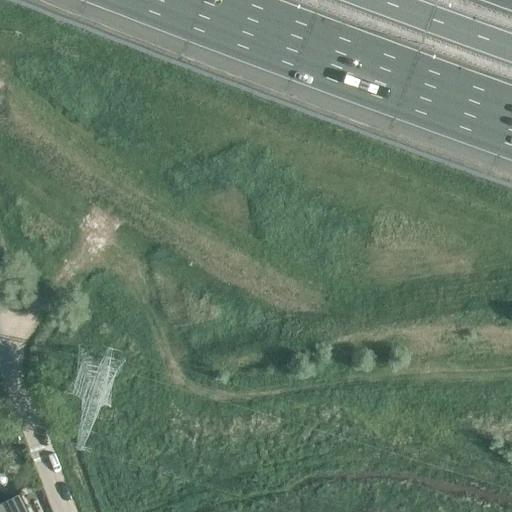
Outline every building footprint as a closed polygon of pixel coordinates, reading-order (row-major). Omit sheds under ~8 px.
[(466,207),(471,194),(448,184),(443,198),(466,207)] [(129,190),(120,194),(129,216),(138,212),(129,190)] [(39,246),(52,243),(41,200),(28,203),(39,246)] [(98,202),(71,210),(77,232),(104,224),(98,202)] [(13,206),(20,230),(31,227),(24,203),(13,206)] [(60,213),(66,237),(76,234),(69,210),(60,213)] [(236,233),(250,230),(247,216),(233,218),(236,233)] [(209,231),(189,242),(194,250),(214,239),(209,231)] [(288,231),(274,279),(411,318),(416,302),(340,281),(343,269),(421,291),(427,270),(288,231)] [(0,460),(0,491),(10,488),(0,460)] [(0,504),(0,511),(27,511),(20,496),(0,504)]
